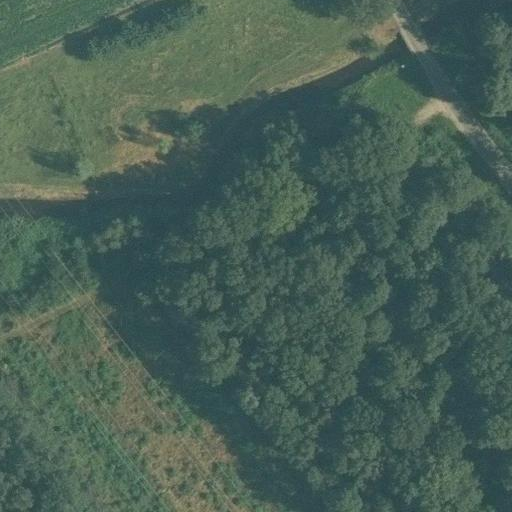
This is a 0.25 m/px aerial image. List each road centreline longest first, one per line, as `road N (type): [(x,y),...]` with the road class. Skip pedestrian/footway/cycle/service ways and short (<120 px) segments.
road 1 (track): [(0,339),(190,255),(237,223),(327,193),(463,111)]
road 2 (unclassified): [(511,177),(391,0)]
